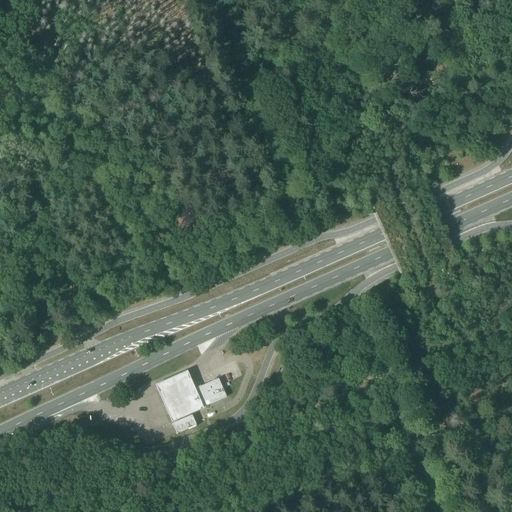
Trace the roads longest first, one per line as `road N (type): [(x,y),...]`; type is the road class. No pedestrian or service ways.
road 1 (primary): [(0,432),(511,199)]
road 2 (primary): [(511,176),(0,400)]
